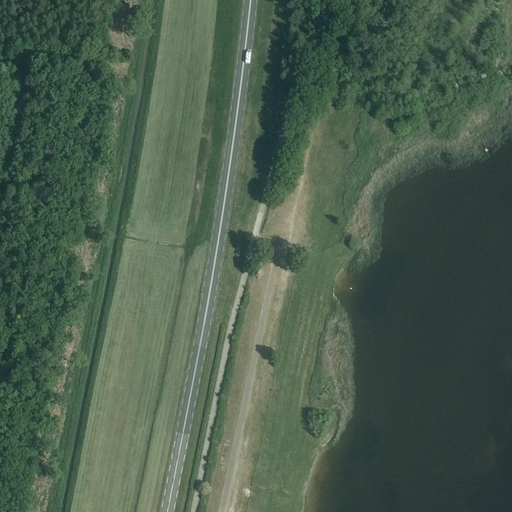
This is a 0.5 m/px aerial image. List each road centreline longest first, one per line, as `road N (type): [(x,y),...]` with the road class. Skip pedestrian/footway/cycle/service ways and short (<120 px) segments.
road 1 (track): [(50,511),(142,0)]
road 2 (primary): [(167,511),(206,315),(250,0)]
road 3 (track): [(0,63),(130,86)]
